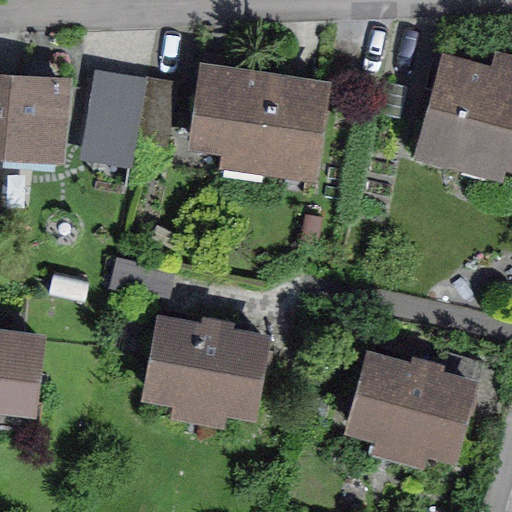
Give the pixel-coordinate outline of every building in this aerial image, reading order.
[(511,77),(450,64),(430,158),(511,175),(511,77)] [(90,158),(143,161),(147,68),(94,66),(90,158)] [(343,85),(208,70),(197,168),(331,183),(343,85)] [(76,86),(0,78),(0,164),(68,171),(76,86)] [(279,337),(167,317),(153,397),(265,416),(279,337)] [(51,335),(0,329),(0,407),(44,412),(51,335)] [(487,380),(380,353),(361,428),(468,455),(487,380)]
